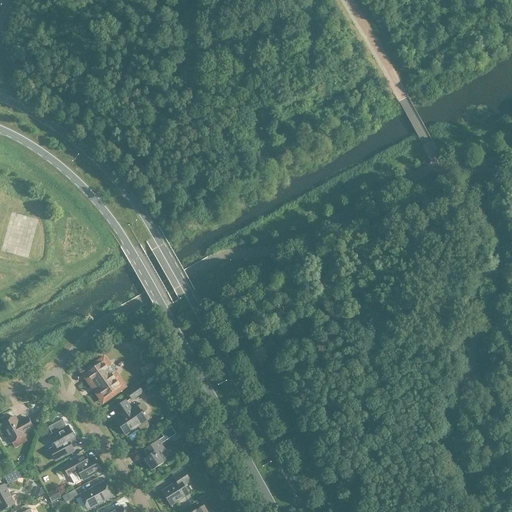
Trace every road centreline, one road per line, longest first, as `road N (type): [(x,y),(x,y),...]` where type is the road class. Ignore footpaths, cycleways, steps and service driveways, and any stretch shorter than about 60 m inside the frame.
road 1 (secondary): [(308,511),(136,206),(69,137),(0,97)]
road 2 (secondary): [(0,129),(63,169),(109,218),(274,511)]
road 3 (residential): [(146,511),(66,397),(31,388),(0,397)]
